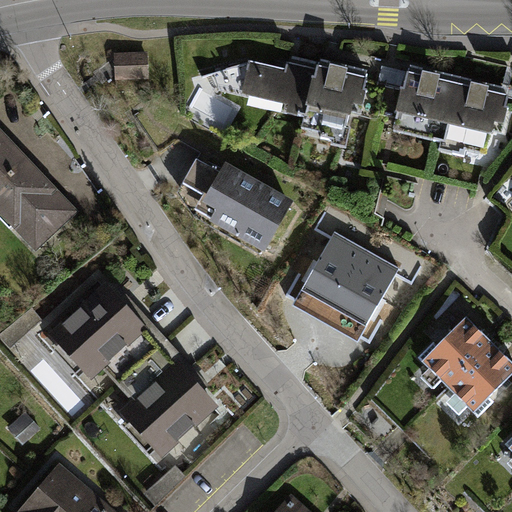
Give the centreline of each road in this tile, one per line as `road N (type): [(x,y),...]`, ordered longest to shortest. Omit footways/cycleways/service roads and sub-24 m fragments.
road 1 (residential): [(20,18),(207,297),(310,414)]
road 2 (secondary): [(269,0),(511,9)]
road 3 (secondary): [(20,18),(153,0)]
road 4 (residential): [(310,414),(218,511)]
road 5 (residential): [(310,414),(401,511)]
